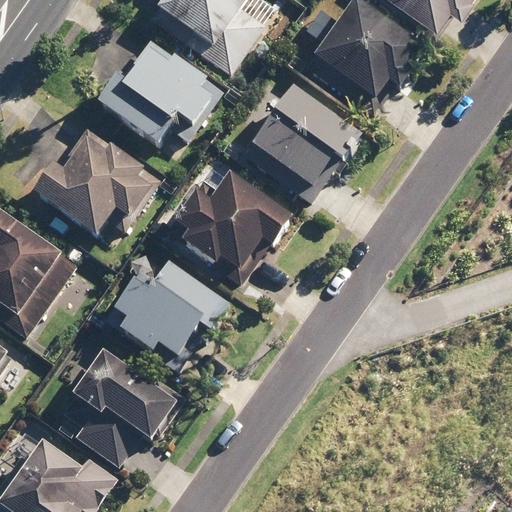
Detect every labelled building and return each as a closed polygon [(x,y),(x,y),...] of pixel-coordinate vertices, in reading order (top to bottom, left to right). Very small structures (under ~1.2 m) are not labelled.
[(265,11),(253,0),(160,0),(151,10),(215,67),(265,11)] [(410,56),(346,0),(345,0),(296,55),(359,112),(410,56)] [(446,0),(406,0),(429,20),(446,0)] [(210,97),(146,40),(96,96),(159,152),(210,97)] [(347,136),(284,80),(233,135),(297,192),(347,136)] [(150,181),(87,124),(36,180),(99,237),(150,181)] [(278,227),(214,171),(164,226),(227,283),(278,227)] [(73,270),(10,213),(0,224),(0,305),(23,326),(73,270)] [(229,310),(166,254),(115,309),(179,366),(229,310)] [(160,397),(96,340),(46,396),(109,453),(160,397)] [(89,511),(109,490),(46,433),(0,483),(0,492),(21,511),(89,511)]
